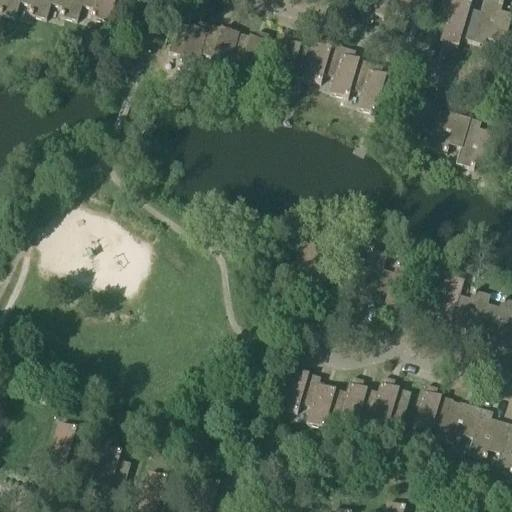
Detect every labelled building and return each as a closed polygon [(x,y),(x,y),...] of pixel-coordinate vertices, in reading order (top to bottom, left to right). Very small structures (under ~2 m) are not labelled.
[(0,0),(0,15),(17,20),(21,4),(22,0),(0,0)] [(48,21),(52,6),(53,0),(22,0),(21,4),(31,7),(29,16),(48,21)] [(78,24),(83,7),(84,0),(53,0),(52,6),(62,8),(59,19),(78,24)] [(84,0),(83,7),(93,10),(90,21),(109,26),(116,0),(84,0)] [(384,11),(395,14),(399,0),(368,0),(364,16),(381,21),(384,11)] [(399,0),(395,14),(407,18),(409,13),(427,18),(433,0),(399,0)] [(470,3),(459,0),(451,0),(438,45),(455,50),(459,40),(469,43),(478,15),(468,12),(470,3)] [(485,0),(482,0),(478,15),(469,43),(482,47),(483,42),(502,48),(511,17),(498,13),(501,5),(485,0)] [(196,72),(200,57),(208,27),(196,24),(194,31),(175,26),(168,55),(180,58),(177,67),(196,72)] [(227,76),(230,66),(238,35),(208,27),(200,57),(210,60),(207,70),(227,76)] [(256,83),(268,38),(256,35),(255,40),(238,35),(230,66),(239,69),(237,78),(256,83)] [(284,37),(270,82),(288,88),(291,79),(301,82),(311,52),(294,47),(296,40),(284,37)] [(314,43),(311,52),(301,82),(319,88),(323,77),(333,81),(342,51),(314,43)] [(350,91),(361,94),(370,67),(352,62),(354,55),(342,51),(333,81),(328,97),(346,102),(350,91)] [(370,67),(361,94),(356,112),(374,118),(377,108),(389,112),(398,83),(380,77),(381,71),(370,67)] [(422,131),(433,135),(434,135),(440,115),(443,107),(424,101),(426,95),(414,92),(401,137),(419,142),(422,131)] [(449,148),(459,151),(468,121),(447,115),(446,117),(440,115),(434,135),(433,135),(428,153),(446,158),(449,148)] [(468,121),(459,151),(454,167),(472,172),(475,163),(487,166),(496,137),(479,132),(481,125),(468,121)] [(511,181),(511,138),(510,138),(502,168),(511,170),(511,180),(511,181)] [(314,296),(326,293),(313,246),(293,252),(296,261),(286,264),(295,293),(312,288),(314,296)] [(374,302),(381,276),(386,258),(369,253),(366,262),(353,258),(345,286),(364,292),(362,299),(374,302)] [(392,279),(381,276),(374,302),(384,305),(382,315),(401,320),(414,274),(395,268),(392,279)] [(448,329),(458,298),(463,283),(445,277),(442,287),(431,283),(421,313),(440,319),(437,325),(448,329)] [(477,336),(486,308),(489,299),(472,293),(469,302),(458,298),(448,329),(471,336),(472,334),(477,336)] [(504,350),(511,326),(511,305),(502,302),(499,312),(486,308),(477,336),(496,342),(494,347),(504,350)] [(292,367),(278,412),(296,418),(300,407),(309,410),(310,410),(317,387),(319,381),(302,376),(304,370),(292,367)] [(382,380),(376,397),(368,425),(388,431),(390,422),(401,426),(410,396),(393,391),(395,385),(382,380)] [(368,425),(376,397),(360,392),(363,385),(350,381),(346,396),(336,426),(355,432),(358,422),(368,425)] [(346,396),(317,387),(310,410),(309,410),(304,426),(324,432),(327,423),(336,426),(346,396)] [(432,430),(441,432),(443,433),(452,406),(453,404),(435,398),(437,392),(425,388),(411,432),(430,438),(432,430)] [(458,408),(452,406),(443,433),(441,432),(438,441),(459,448),(462,438),(472,441),(481,412),(459,405),(458,408)] [(485,453),(499,457),(509,428),(491,422),(493,415),(481,412),(472,441),(467,457),(482,462),(485,453)] [(73,441),(76,432),(58,427),(45,472),(57,475),(59,469),(77,474),(85,444),(73,441)] [(511,467),(511,428),(509,428),(499,457),(495,471),(508,476),(511,467)] [(119,464),(121,455),(103,450),(90,495),(102,499),(104,492),(122,497),(131,467),(119,464)] [(163,488),(165,480),(147,475),(136,511),(168,511),(175,492),(163,488)] [(217,495),(219,487),(201,481),(192,511),(224,511),(229,499),(217,495)]
